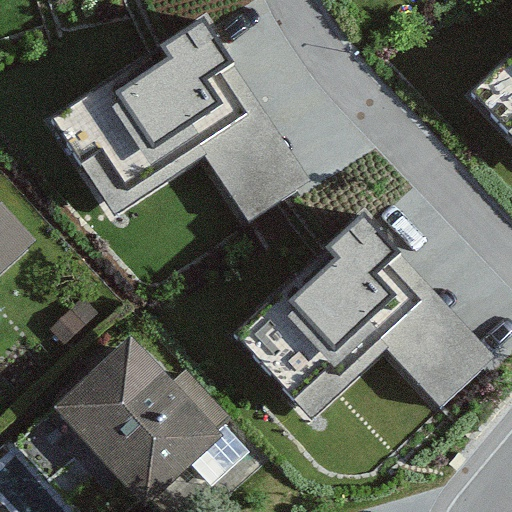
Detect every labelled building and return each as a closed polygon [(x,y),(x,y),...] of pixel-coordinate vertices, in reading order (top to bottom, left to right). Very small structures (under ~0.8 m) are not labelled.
[(315,172),(203,0),(197,0),(39,102),(108,208),(195,151),(240,221),(315,172)] [(511,39),(471,77),(511,121),(511,39)] [(446,399),(506,341),(364,196),(240,317),(319,397),(383,335),(446,399)] [(0,287),(39,247),(0,209),(0,287)] [(201,511),(252,466),(130,332),(59,398),(163,511),(201,511)] [(0,511),(17,511),(4,498),(0,502),(0,511)]
